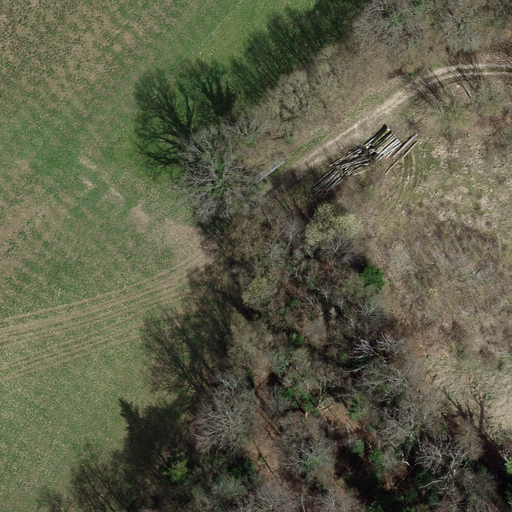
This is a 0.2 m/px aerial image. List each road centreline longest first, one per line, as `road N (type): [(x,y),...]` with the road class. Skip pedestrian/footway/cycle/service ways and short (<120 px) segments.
road 1 (track): [(419,81),(283,191),(203,222)]
road 2 (track): [(172,511),(207,456),(231,284)]
